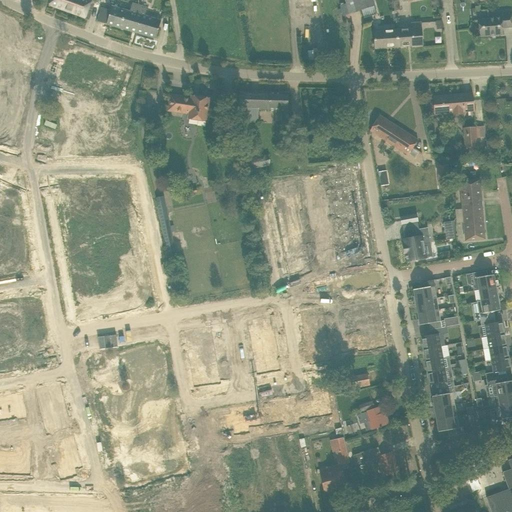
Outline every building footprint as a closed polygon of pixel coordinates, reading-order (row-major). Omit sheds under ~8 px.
[(50,0),(49,5),(85,18),(91,0),(90,0),(50,0)] [(101,7),(97,22),(156,39),(161,20),(144,15),(147,7),(145,7),(146,0),(139,0),(138,4),(132,3),(130,11),(112,5),(110,10),(101,7)] [(344,0),(349,14),(375,6),(373,0),(344,0)] [(478,20),(480,37),(503,35),(502,28),(511,27),(511,14),(487,16),(487,20),(478,20)] [(411,29),(397,30),(399,47),(422,45),(420,23),(411,24),(411,29)] [(399,47),(397,30),(374,32),(375,49),(399,47)] [(316,49),(308,50),(310,59),(318,57),(316,49)] [(121,91),(127,73),(77,56),(71,74),(121,91)] [(238,122),(257,122),(258,110),(275,110),(275,121),(287,122),(288,93),(239,92),(238,122)] [(432,97),(433,107),(434,115),(474,111),(472,93),(432,97)] [(188,114),(187,119),(207,122),(209,110),(207,109),(209,99),(191,96),(191,98),(170,95),(167,111),(188,114)] [(370,131),(408,155),(417,140),(379,116),(370,131)] [(4,122),(0,138),(0,143),(12,146),(14,137),(20,138),(22,126),(4,122)] [(58,127),(51,127),(51,140),(57,140),(57,155),(70,155),(70,154),(70,133),(70,132),(58,132),(58,127)] [(463,128),(464,148),(468,148),(468,152),(477,151),(475,127),(463,128)] [(70,133),(70,154),(82,154),(82,141),(89,141),(89,128),(81,128),(81,133),(70,133)] [(105,128),(98,128),(98,141),(105,141),(105,154),(117,154),(117,133),(105,133),(105,128)] [(129,133),(117,133),(117,154),(130,154),(130,141),(136,141),(136,128),(129,128),(129,133)] [(243,160),(245,170),(270,165),(268,154),(243,160)] [(334,171),(329,172),(331,184),(336,183),(355,180),(355,178),(354,174),(353,169),(353,168),(347,169),(346,163),(333,166),(334,171)] [(448,164),(436,166),(439,191),(440,190),(451,189),(448,164)] [(459,181),(464,241),(483,240),(485,240),(480,179),(459,181)] [(355,180),(336,183),(338,193),(337,193),(337,194),(338,194),(339,199),(352,197),(351,192),(357,191),(357,190),(356,190),(355,180)] [(294,183),(275,187),(275,188),(277,198),(296,194),(294,184),(294,183)] [(123,185),(101,190),(103,199),(109,198),(111,207),(132,202),(130,190),(124,191),(123,185)] [(75,187),(56,191),(58,202),(77,198),(75,187)] [(296,194),(277,198),(280,210),(279,210),(280,210),(301,206),(298,194),(296,194)] [(155,198),(167,255),(175,253),(171,232),(174,232),(173,225),(170,226),(163,196),(155,198)] [(6,199),(1,200),(3,213),(22,209),(26,208),(25,201),(21,202),(20,197),(15,198),(10,199),(6,199)] [(238,199),(241,215),(252,213),(248,197),(238,199)] [(340,205),(335,205),(337,217),(341,216),(360,213),(359,202),(359,201),(353,202),(352,197),(339,199),(340,205)] [(77,198),(58,202),(60,211),(79,208),(77,198)] [(113,216),(107,217),(109,227),(131,222),(129,216),(135,215),(132,202),(111,207),(113,216)] [(22,209),(3,213),(5,224),(24,221),(23,216),(27,215),(26,208),(22,209)] [(79,208),(60,211),(62,221),(81,217),(79,208)] [(360,213),(341,216),(343,226),(343,227),(344,232),(357,230),(356,225),(362,224),(362,223),(360,213)] [(298,214),(279,218),(281,227),(300,223),(298,214)] [(81,217),(62,221),(64,230),(65,230),(83,227),(81,217)] [(24,221),(5,224),(8,236),(26,232),(30,232),(29,224),(25,225),(24,221)] [(300,223),(281,227),(283,235),(301,231),(300,223)] [(83,227),(65,230),(66,239),(85,236),(84,226),(83,227)] [(405,240),(402,240),(403,246),(404,253),(405,253),(406,262),(426,258),(423,244),(430,243),(427,228),(413,230),(414,238),(405,240)] [(345,238),(340,239),(342,250),(347,249),(366,246),(364,235),(364,234),(358,235),(357,230),(344,232),(345,238)] [(301,231),(283,235),(284,243),(303,239),(301,231)] [(26,232),(8,236),(10,247),(29,244),(28,239),(32,239),(30,232),(26,232)] [(85,236),(66,239),(68,249),(87,245),(85,236)] [(303,239),(284,243),(286,251),(305,247),(303,239)] [(29,244),(10,247),(12,259),(31,255),(35,255),(33,248),(29,248),(29,244)] [(87,245),(68,249),(70,258),(89,255),(87,245)] [(366,246),(347,249),(349,259),(349,260),(350,266),(363,264),(362,258),(368,257),(368,256),(367,252),(367,251),(366,247),(366,246)] [(305,247),(286,251),(288,259),(307,256),(305,247)] [(31,255),(12,259),(14,271),(33,268),(32,262),(36,262),(35,255),(31,255)] [(89,255),(70,258),(72,269),(91,266),(89,255)] [(307,256),(288,259),(289,268),(308,264),(307,256)] [(308,264),(289,268),(291,276),(310,273),(308,264)] [(495,287),(494,281),(495,281),(494,275),(487,276),(486,271),(471,273),(473,283),(472,286),(473,291),(478,290),(495,287)] [(148,285),(135,287),(138,307),(151,305),(148,290),(156,289),(154,275),(146,276),(148,285)] [(120,281),(112,282),(115,296),(123,295),(125,309),(138,307),(135,287),(122,290),(120,281)] [(106,292),(93,295),(96,314),(109,312),(107,297),(115,296),(112,282),(104,284),(106,292)] [(436,298),(434,286),(413,290),(414,296),(413,296),(414,302),(436,298)] [(498,298),(497,293),(496,293),(495,287),(478,290),(480,301),(480,302),(498,298)] [(78,288),(71,290),(73,303),(81,302),(83,317),(96,314),(93,295),(80,297),(78,288)] [(15,300),(9,302),(11,314),(33,310),(31,301),(37,300),(35,291),(14,295),(15,300)] [(438,310),(436,298),(414,302),(415,308),(416,307),(417,313),(438,310)] [(480,320),(491,318),(490,312),(499,311),(498,304),(499,304),(498,298),(480,302),(480,301),(476,302),(480,320)] [(376,304),(354,308),(356,318),(378,314),(376,304)] [(321,309),(302,312),(303,321),(322,317),(321,309)] [(33,310),(11,314),(14,327),(20,326),(21,332),(42,328),(41,318),(35,319),(33,310)] [(440,322),(438,310),(417,313),(418,319),(417,320),(418,326),(440,322)] [(378,314),(356,318),(358,329),(360,328),(380,325),(378,314)] [(458,316),(444,318),(445,326),(459,324),(458,316)] [(322,317),(303,321),(305,329),(324,326),(322,317)] [(492,324),(491,318),(480,320),(481,326),(485,326),(487,337),(504,334),(501,322),(492,324)] [(269,319),(249,322),(250,332),(253,331),(270,328),(269,319)] [(380,325),(360,328),(362,337),(381,334),(380,325)] [(324,326),(305,329),(306,337),(325,334),(324,326)] [(22,338),(16,339),(18,352),(40,348),(38,339),(44,338),(42,328),(21,332),(22,338)] [(270,328),(253,331),(254,339),(271,335),(270,328)] [(445,346),(441,328),(428,330),(429,336),(421,337),(423,349),(440,346),(440,347),(445,346)] [(208,329),(186,333),(188,347),(211,342),(208,329)] [(325,334),(306,337),(308,346),(327,342),(325,334)] [(362,337),(357,338),(359,349),(383,345),(381,334),(362,337)] [(506,346),(504,334),(487,337),(489,349),(506,346)] [(254,339),(252,339),(253,348),(273,344),(271,335),(254,339)] [(211,342),(188,347),(191,360),(213,355),(211,342)] [(327,342),(308,346),(309,354),(328,351),(327,342)] [(273,344),(253,348),(255,356),(275,352),(273,344)] [(440,347),(440,346),(423,349),(425,361),(442,358),(440,347)] [(508,357),(506,346),(489,349),(491,360),(508,357)] [(40,348),(18,352),(21,364),(27,363),(28,369),(49,365),(48,355),(42,356),(40,348)] [(328,351),(309,354),(311,363),(330,359),(328,351)] [(6,352),(0,353),(0,366),(1,371),(10,370),(6,352)] [(275,352),(255,356),(256,364),(276,361),(275,352)] [(213,355),(191,360),(193,373),(216,368),(213,355)] [(510,369),(508,357),(491,360),(493,372),(510,369)] [(444,370),(442,358),(425,361),(427,372),(444,370)] [(276,361),(256,364),(258,373),(278,370),(276,361)] [(216,368),(193,373),(196,386),(218,382),(216,368)] [(447,388),(444,370),(427,372),(430,385),(439,383),(440,389),(447,388)] [(347,378),(349,389),(369,385),(367,374),(347,378)] [(498,377),(486,379),(487,386),(491,385),(493,397),(497,396),(511,393),(511,380),(507,381),(507,379),(506,376),(498,377)] [(58,385),(38,390),(41,399),(60,394),(58,386),(58,385)] [(314,402),(307,403),(309,416),(330,413),(326,393),(313,396),(314,402)] [(455,405),(452,393),(432,396),(433,403),(432,403),(433,409),(451,405),(451,406),(455,405)] [(511,405),(511,393),(497,396),(493,397),(495,408),(499,407),(511,405)] [(60,394),(41,399),(43,407),(63,402),(60,394)] [(19,395),(10,397),(14,416),(23,414),(19,395)] [(10,397),(2,398),(6,417),(14,416),(10,397)] [(294,399),(282,401),(285,420),(286,425),(298,422),(297,418),(303,417),(300,404),(295,405),(294,399)] [(271,409),(266,410),(268,423),(285,420),(282,401),(270,403),(271,409)] [(358,405),(361,412),(374,407),(372,401),(358,405)] [(63,402),(43,407),(45,415),(64,410),(63,402)] [(456,416),(455,405),(451,406),(451,405),(433,409),(434,414),(435,414),(436,420),(456,416)] [(497,419),(494,420),(495,426),(511,422),(511,419),(511,418),(511,417),(511,405),(499,407),(495,408),(497,419)] [(254,406),(243,408),(247,427),(263,424),(261,410),(255,411),(254,406)] [(360,424),(363,423),(366,431),(388,423),(385,415),(382,417),(379,407),(357,415),(360,424)] [(232,416),(226,417),(229,430),(234,429),(235,434),(247,431),(247,427),(243,408),(231,410),(232,416)] [(64,410),(45,415),(47,423),(67,418),(64,410)] [(458,428),(456,416),(436,420),(437,426),(436,426),(437,432),(447,430),(449,436),(463,434),(462,427),(458,428)] [(67,418),(47,423),(49,432),(52,431),(69,427),(67,418)] [(346,426),(348,434),(359,430),(357,423),(346,426)] [(69,427),(52,431),(54,439),(71,435),(71,434),(69,427)] [(392,431),(372,437),(376,450),(382,448),(385,458),(382,459),(385,467),(386,467),(388,474),(398,471),(395,464),(399,462),(396,455),(404,452),(399,438),(395,439),(392,431)] [(325,467),(325,471),(319,473),(324,493),(344,488),(339,465),(349,463),(343,437),(329,440),(332,453),(335,452),(337,464),(325,467)] [(74,443),(50,450),(53,461),(57,460),(77,455),(77,454),(76,454),(74,444),(74,443)] [(17,454),(17,473),(27,474),(28,450),(17,449),(17,454)] [(0,453),(0,472),(7,473),(8,454),(0,453)] [(8,454),(7,473),(17,473),(17,454),(8,454)] [(77,455),(57,460),(61,477),(74,474),(73,467),(80,466),(77,455)] [(510,469),(502,472),(508,489),(486,497),(491,511),(511,511),(511,458),(507,460),(510,469)] [(195,492),(187,494),(192,511),(198,511),(201,511),(195,492)] [(2,496),(1,511),(9,511),(11,497),(2,496)] [(11,497),(9,511),(18,511),(19,497),(11,497)] [(19,497),(18,511),(26,511),(27,497),(19,497)] [(27,497),(26,511),(35,511),(36,498),(27,497)] [(36,498),(35,511),(44,511),(45,498),(36,498)] [(50,498),(49,511),(60,511),(61,499),(50,498)] [(61,499),(60,511),(71,511),(71,499),(61,499)] [(71,499),(71,511),(80,511),(81,499),(71,499)] [(81,499),(80,511),(90,511),(91,500),(92,500),(92,499),(81,499)] [(90,511),(102,511),(103,509),(103,500),(92,500),(91,500),(90,511)]
